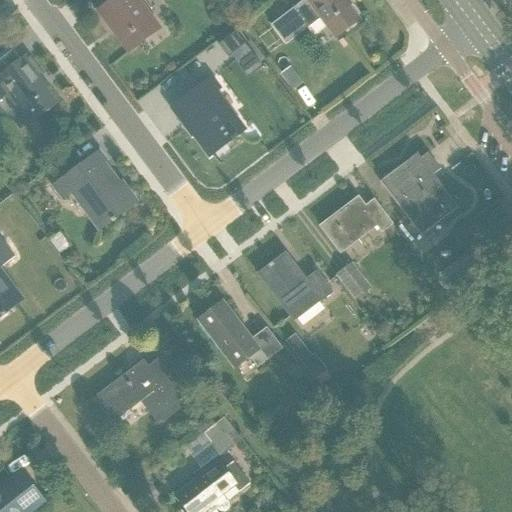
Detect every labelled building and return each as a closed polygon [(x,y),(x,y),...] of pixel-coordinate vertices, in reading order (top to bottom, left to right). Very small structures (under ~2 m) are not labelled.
[(112,0),(98,11),(129,51),(159,29),(138,0),(112,0)] [(344,0),(303,0),(280,18),(295,37),(320,18),(335,38),(359,19),(344,0)] [(244,43),(233,52),(238,60),(250,51),(244,43)] [(0,100),(9,93),(31,122),(57,103),(43,84),(47,81),(27,54),(20,60),(12,48),(0,57),(0,100)] [(171,108),(192,136),(193,135),(209,156),(244,130),(232,114),(228,116),(211,94),(220,87),(211,76),(171,108)] [(99,151),(52,186),(63,199),(76,189),(90,208),(85,212),(99,231),(135,204),(104,162),(106,160),(99,151)] [(384,184),(373,193),(428,265),(447,250),(430,227),(457,207),(433,175),(437,171),(432,164),(434,162),(428,154),(421,159),(417,154),(382,181),(384,184)] [(350,205),(322,226),(340,250),(375,223),(381,231),(391,223),(374,201),(357,214),(350,205)] [(463,254),(474,246),(467,237),(456,246),(463,254)] [(286,253),(259,274),(287,311),(295,321),(321,300),(322,301),(334,292),(318,270),(306,279),(286,253)] [(371,288),(352,263),(336,275),(355,300),(371,288)] [(465,267),(459,271),(466,283),(473,278),(465,267)] [(0,317),(23,300),(0,269),(0,317)] [(223,302),(198,320),(234,367),(249,355),(257,366),(281,348),(266,328),(251,339),(223,302)] [(314,354),(302,364),(315,381),(327,371),(314,354)] [(143,363),(99,396),(116,419),(141,400),(159,424),(188,402),(157,361),(147,369),(143,363)] [(223,419),(203,434),(220,456),(240,440),(223,419)] [(214,511),(217,510),(220,511),(222,511),(224,511),(226,510),(227,509),(228,506),(227,504),(221,496),(232,487),(238,493),(250,485),(232,461),(223,468),(215,458),(197,472),(200,476),(175,495),(187,511),(214,511)] [(18,476),(0,490),(0,511),(30,511),(40,505),(18,476)]
